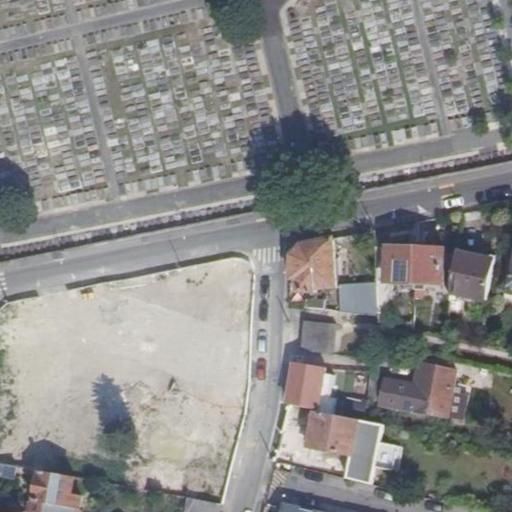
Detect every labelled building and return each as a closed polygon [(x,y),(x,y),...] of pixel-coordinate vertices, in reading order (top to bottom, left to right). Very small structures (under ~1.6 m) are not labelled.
[(336,238),(315,243),(318,288),(339,287),(336,238)] [(294,256),(293,278),(300,278),(300,292),(319,293),(318,288),(315,243),(305,245),(294,256)] [(380,286),(381,315),(381,323),(388,324),(387,308),(393,291),(393,283),(417,284),(419,249),(392,248),(392,249),(379,249),(380,286)] [(447,250),(419,249),(417,284),(445,285),(447,250)] [(497,258),(459,249),(453,296),(488,304),(497,258)] [(354,287),(356,314),(381,315),(380,286),(354,287)] [(342,288),(344,312),(356,314),(354,287),(342,288)] [(338,325),(307,320),(304,349),(334,354),(338,325)] [(297,362),(290,403),(321,409),(320,413),(336,415),(340,399),(332,398),(336,377),(327,375),(328,367),(297,362)] [(424,364),(420,379),(458,387),(462,372),(455,371),(444,368),(424,364)] [(458,387),(420,379),(419,385),(418,391),(408,389),(409,383),(388,378),(383,403),(404,407),(404,406),(466,420),(471,395),(457,392),(458,387)] [(336,415),(320,413),(318,412),(313,441),(355,450),(361,420),(336,415)] [(355,450),(313,441),(311,447),(354,455),(355,450)] [(3,463),(0,462),(0,475),(17,478),(18,472),(19,466),(3,463)] [(42,470),(19,466),(18,472),(41,476),(42,470)] [(77,476),(43,470),(42,470),(41,476),(34,511),(85,511),(83,509),(85,495),(75,493),(77,476)] [(189,511),(221,511),(223,503),(189,497),(187,511),(189,511)]
